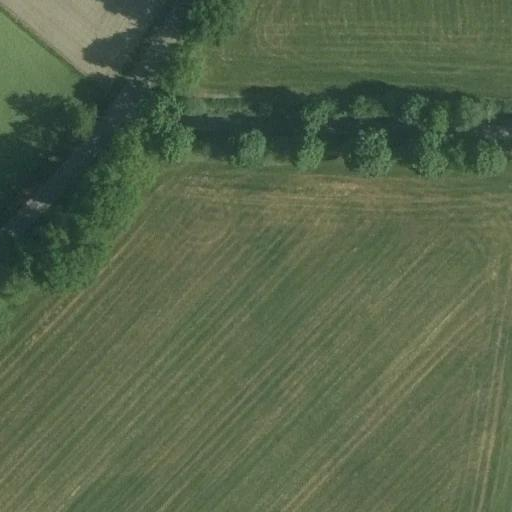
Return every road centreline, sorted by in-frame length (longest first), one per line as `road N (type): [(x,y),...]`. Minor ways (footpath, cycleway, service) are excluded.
road 1 (unclassified): [(511,130),(155,122),(124,107)]
road 2 (unclassified): [(124,107),(0,247)]
road 3 (unclassified): [(189,0),(124,107)]
